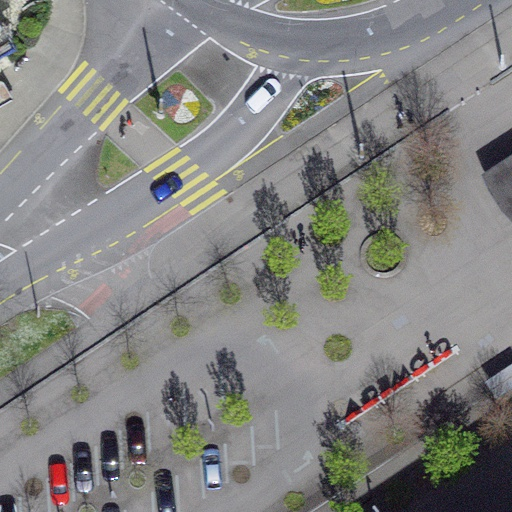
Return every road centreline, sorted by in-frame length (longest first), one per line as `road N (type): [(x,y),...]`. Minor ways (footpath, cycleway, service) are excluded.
road 1 (tertiary): [(0,284),(183,180),(234,137),(298,43)]
road 2 (tertiary): [(193,4),(90,94),(0,196)]
road 3 (unknown): [(205,511),(211,456),(153,386)]
road 4 (tertiary): [(298,43),(389,37),(426,23)]
